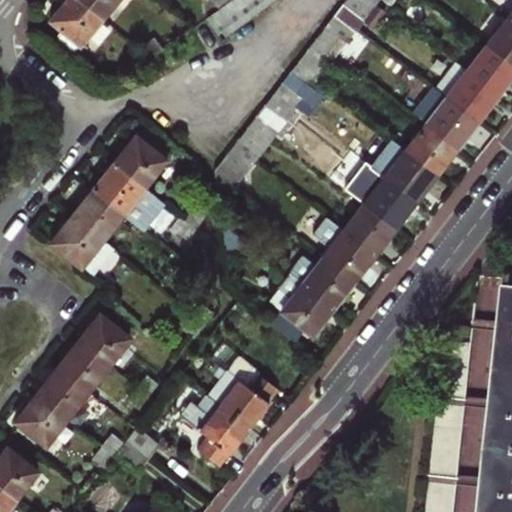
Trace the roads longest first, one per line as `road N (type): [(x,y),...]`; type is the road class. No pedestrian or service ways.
road 1 (tertiary): [(511,174),(247,511)]
road 2 (residential): [(0,215),(50,165),(65,131),(59,103),(0,49)]
